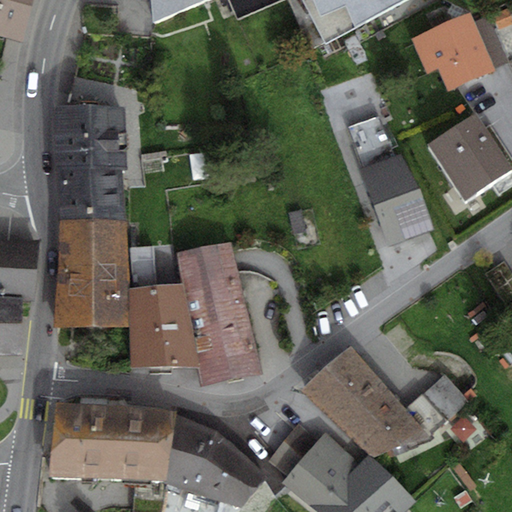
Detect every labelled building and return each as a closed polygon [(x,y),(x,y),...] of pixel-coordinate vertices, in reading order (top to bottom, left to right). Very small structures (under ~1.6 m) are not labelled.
[(0,0),(0,34),(21,40),(32,0),(0,0)] [(152,0),(154,20),(199,0),(152,0)] [(302,0),(324,42),(400,0),(302,0)] [(426,73),(439,68),(448,90),(494,70),(469,12),(411,37),(426,73)] [(58,220),(124,219),(123,168),(127,168),(125,104),(68,106),(55,106),(58,220)] [(431,231),(400,153),(384,113),(344,129),(390,247),(431,231)] [(474,113),(427,144),(464,200),(511,169),(474,113)] [(300,209),(288,213),(294,234),(306,230),(300,209)] [(124,219),(58,220),(53,327),(127,325),(124,219)] [(0,239),(0,292),(36,294),(40,240),(0,239)] [(260,372),(232,241),(175,253),(182,283),(199,367),(203,384),(260,372)] [(511,299),(511,273),(504,261),(484,274),(504,305),(511,299)] [(182,283),(130,288),(131,366),(199,367),(182,283)] [(0,353),(21,353),(23,297),(0,295),(0,353)] [(405,407),(350,345),(301,390),(371,455),(431,436),(469,401),(443,375),(405,407)] [(56,402),(49,475),(166,479),(176,414),(176,410),(130,405),(56,402)] [(214,427),(176,414),(166,479),(165,483),(240,507),(267,476),(214,427)] [(283,480),(314,509),(359,463),(325,432),(318,441),(299,424),(268,459),(287,476),(283,480)] [(367,455),(359,463),(314,509),(317,511),(403,511),(415,501),(367,455)]
